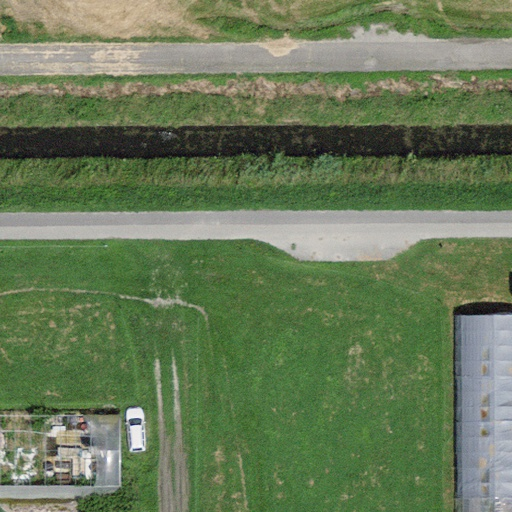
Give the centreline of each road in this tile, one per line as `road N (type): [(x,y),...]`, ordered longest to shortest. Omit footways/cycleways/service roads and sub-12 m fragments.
road 1 (track): [(0,64),(511,61)]
road 2 (unclassified): [(0,225),(511,224)]
